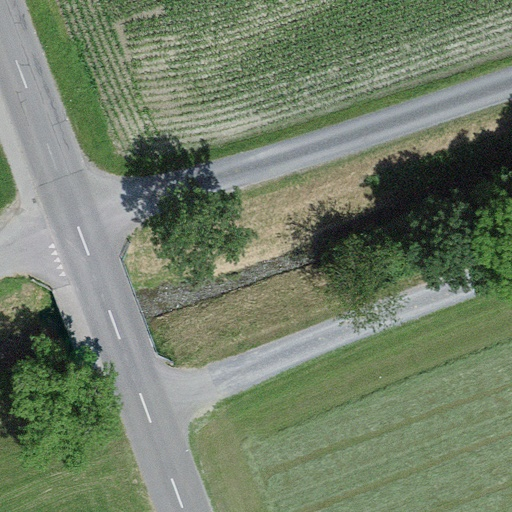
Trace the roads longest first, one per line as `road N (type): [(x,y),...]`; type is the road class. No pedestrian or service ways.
road 1 (track): [(511,82),(78,228)]
road 2 (track): [(511,273),(147,411)]
road 3 (tertiary): [(78,228),(182,511)]
road 4 (tertiary): [(0,19),(78,228)]
